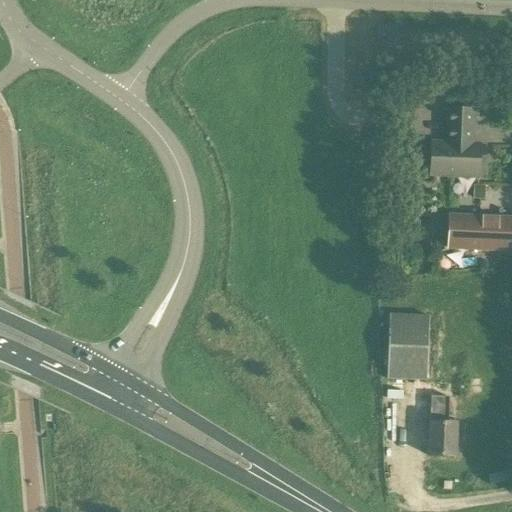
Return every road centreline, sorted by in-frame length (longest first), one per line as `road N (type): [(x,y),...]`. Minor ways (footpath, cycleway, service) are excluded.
road 1 (unclassified): [(127,379),(184,269),(188,199),(153,128),(118,98)]
road 2 (unclassified): [(248,0),(511,11)]
road 3 (secondary): [(339,511),(127,379)]
road 4 (secondary): [(110,409),(298,511)]
road 5 (unclassified): [(118,98),(179,26),(235,0)]
road 6 (secondary): [(127,379),(0,319)]
road 7 (secondary): [(0,356),(110,409)]
